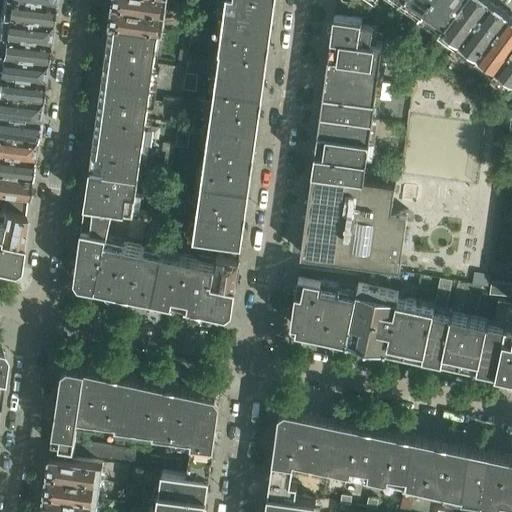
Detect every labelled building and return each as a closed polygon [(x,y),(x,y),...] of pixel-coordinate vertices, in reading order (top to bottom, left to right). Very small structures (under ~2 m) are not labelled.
[(53,0),(4,0),(3,12),(51,18),(53,0)] [(167,0),(114,0),(114,1),(167,9),(167,0)] [(276,0),(226,0),(223,27),(271,34),(276,0)] [(336,0),(335,12),(363,16),(363,17),(368,17),(373,0),(336,0)] [(431,0),(401,0),(398,6),(418,19),(431,0)] [(462,0),(431,0),(418,19),(438,33),(462,0)] [(490,0),(462,0),(438,33),(456,46),(490,0)] [(509,13),(491,0),(490,0),(456,46),(475,59),(509,13)] [(167,9),(114,1),(111,21),(160,28),(164,28),(167,9)] [(51,18),(3,12),(0,32),(49,38),(51,18)] [(363,16),(335,12),(326,73),(378,81),(384,41),(372,39),(374,24),(362,22),(363,17),(363,16)] [(511,45),(511,15),(509,13),(475,59),(492,72),(511,45)] [(204,33),(205,31),(206,17),(194,15),(192,32),(198,32),(204,33)] [(160,28),(111,21),(106,56),(155,64),(160,28)] [(264,89),(269,54),(271,34),(223,27),(222,33),(205,31),(204,33),(198,32),(196,44),(207,46),(208,43),(220,45),(220,46),(221,47),(218,66),(213,66),(200,64),(199,74),(197,83),(216,85),(216,83),(264,89)] [(49,38),(0,32),(0,33),(0,51),(46,57),(49,38)] [(511,45),(492,72),(511,85),(511,84),(511,45)] [(180,59),(188,60),(189,49),(181,48),(180,59)] [(46,57),(0,51),(0,70),(43,77),(46,57)] [(142,153),(150,99),(155,64),(106,56),(94,147),(142,153)] [(468,69),(462,78),(468,82),(474,73),(468,69)] [(43,77),(0,70),(0,90),(41,96),(43,77)] [(196,90),(197,83),(199,74),(187,72),(184,88),(196,90)] [(378,81),(326,73),(319,129),(371,136),(378,81)] [(256,146),(261,110),(264,89),(216,83),(216,85),(208,140),(256,146)] [(403,85),(402,94),(411,96),(413,86),(403,85)] [(41,96),(0,90),(0,110),(38,115),(41,96)] [(179,122),(183,98),(164,96),(163,104),(173,106),(171,121),(179,122)] [(38,115),(0,110),(0,130),(36,135),(38,115)] [(191,130),(185,129),(178,129),(176,145),(189,146),(191,130)] [(365,174),(368,154),(371,136),(319,129),(314,167),(365,174)] [(36,135),(0,130),(0,149),(33,153),(36,135)] [(248,203),(253,167),(256,146),(208,140),(200,197),(248,203)] [(173,175),(176,143),(164,142),(163,150),(167,150),(166,162),(156,161),(155,173),(173,175)] [(142,153),(94,147),(91,165),(140,171),(142,153)] [(33,153),(0,149),(0,169),(30,173),(33,153)] [(140,171),(91,165),(86,201),(114,206),(135,209),(140,171)] [(401,266),(409,207),(394,205),(398,178),(365,174),(314,167),(302,252),(363,261),(401,266)] [(28,193),(30,173),(0,169),(0,189),(8,191),(28,193)] [(180,177),(172,176),(167,210),(185,213),(187,200),(177,199),(178,193),(186,194),(187,186),(179,185),(180,177)] [(25,213),(28,193),(8,191),(0,189),(0,203),(5,204),(4,211),(25,213)] [(248,203),(200,197),(195,234),(197,234),(220,237),(222,238),(221,238),(243,241),(248,203)] [(114,206),(86,201),(83,227),(109,231),(114,206)] [(0,244),(0,230),(4,211),(0,210),(0,264),(12,267),(18,263),(20,247),(0,244)] [(25,213),(4,211),(0,230),(0,244),(20,247),(25,213)] [(101,264),(108,238),(109,231),(83,227),(76,275),(80,282),(97,285),(101,264)] [(220,237),(197,234),(195,242),(219,246),(220,237)] [(163,250),(108,238),(101,264),(97,285),(153,297),(163,250)] [(243,241),(221,238),(218,257),(210,290),(236,294),(243,241)] [(199,253),(200,253),(214,256),(216,248),(201,245),(199,253)] [(218,257),(214,256),(200,253),(199,257),(163,250),(153,297),(227,312),(234,308),(236,294),(210,290),(218,257)] [(404,269),(363,261),(361,272),(347,338),(404,350),(416,299),(399,296),(404,269)] [(361,272),(300,264),(292,320),(297,327),(347,338),(361,272)] [(475,274),(473,283),(490,285),(491,277),(475,274)] [(441,277),(435,304),(436,304),(435,307),(446,309),(453,280),(441,277)] [(511,282),(492,281),(490,293),(511,295),(511,282)] [(511,300),(499,298),(499,299),(495,320),(494,320),(484,367),(511,372),(511,300)] [(434,303),(416,299),(404,350),(423,354),(434,303)] [(435,307),(436,304),(435,304),(434,303),(423,354),(484,367),(494,320),(435,307)] [(64,365),(54,439),(76,442),(80,414),(87,364),(70,361),(64,365)] [(144,376),(87,364),(80,414),(117,420),(117,422),(136,425),(144,376)] [(217,392),(144,376),(136,425),(155,428),(155,430),(193,436),(192,442),(215,445),(221,398),(217,392)] [(280,411),(274,457),(294,461),(295,457),(332,465),(342,418),(287,407),(280,411)] [(371,424),(342,418),(332,465),(362,471),(371,424)] [(409,432),(371,424),(362,471),(399,479),(409,432)] [(184,459),(150,454),(151,450),(126,446),(128,427),(118,426),(115,444),(77,439),(75,451),(182,467),(184,459)] [(473,446),(409,432),(399,479),(463,493),(473,446)] [(76,442),(54,439),(52,453),(74,456),(76,442)] [(215,445),(192,442),(188,472),(188,473),(211,476),(215,445)] [(493,450),(473,446),(463,493),(463,499),(483,502),(483,499),(493,450)] [(511,453),(493,450),(483,499),(501,501),(500,503),(511,504),(511,453)] [(74,456),(52,453),(49,474),(97,480),(100,460),(74,456)] [(294,461),(274,457),(269,491),(296,494),(298,481),(292,480),(294,461)] [(211,476),(188,473),(188,472),(163,469),(160,488),(208,495),(211,476)] [(97,480),(49,474),(46,492),(94,499),(97,480)] [(205,511),(208,495),(160,488),(157,507),(154,506),(152,511),(205,511)] [(296,494),(269,491),(266,511),(314,511),(317,497),(296,494)] [(92,511),(94,499),(46,492),(44,511),(52,511),(92,511)] [(341,501),(351,503),(353,495),(342,493),(341,501)] [(369,496),(367,504),(378,506),(379,498),(369,496)]
